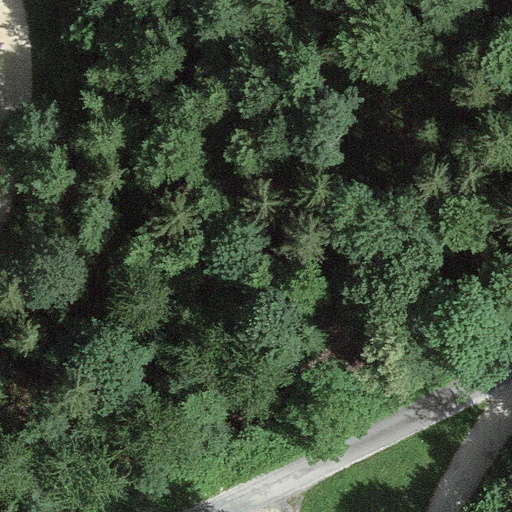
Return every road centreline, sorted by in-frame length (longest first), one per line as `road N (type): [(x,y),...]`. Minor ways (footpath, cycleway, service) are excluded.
road 1 (unclassified): [(511,374),(222,511)]
road 2 (unclassified): [(0,170),(14,56),(3,0)]
road 3 (track): [(511,402),(445,511)]
